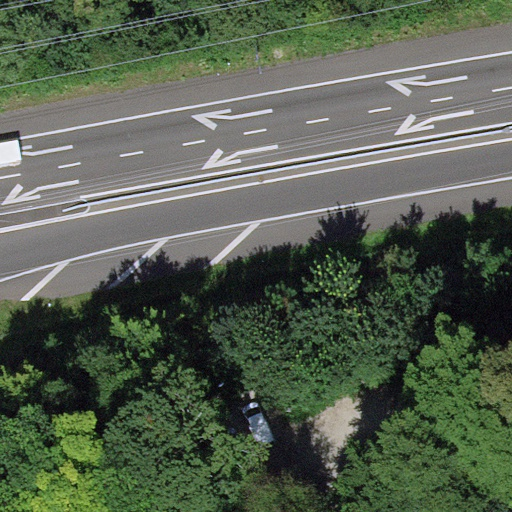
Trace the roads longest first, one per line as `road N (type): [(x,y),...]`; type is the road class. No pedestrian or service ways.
road 1 (motorway): [(0,256),(511,162)]
road 2 (motorway): [(511,87),(0,175)]
road 3 (track): [(511,404),(439,398),(366,415),(333,444)]
road 4 (track): [(333,444),(384,466),(461,474),(511,503)]
